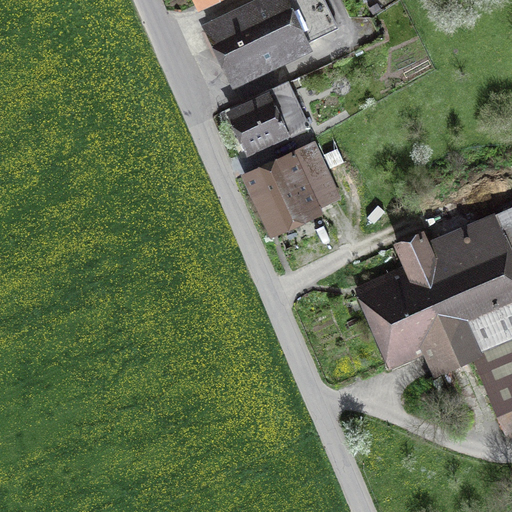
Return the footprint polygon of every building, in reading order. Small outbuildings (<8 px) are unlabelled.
[(220,0),(197,0),(201,9),(220,0)] [(247,0),(205,19),(235,86),(322,47),(316,34),(340,23),(330,0),(247,0)] [(294,139),(272,92),(230,111),(252,158),(294,139)] [(341,205),(316,148),(245,179),(275,248),(328,225),(323,212),(341,205)] [(487,354),(511,344),(511,214),(437,244),(432,232),(400,245),(410,270),(357,292),(390,373),(428,358),(440,387),(492,366),(487,354)] [(511,362),(509,364),(511,371),(511,376),(490,386),(511,438),(511,437),(511,362)]
